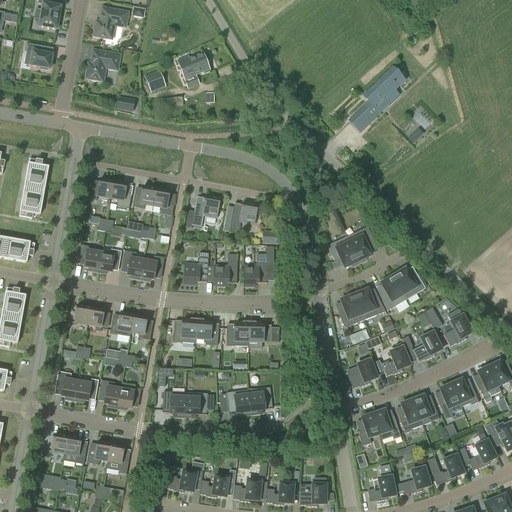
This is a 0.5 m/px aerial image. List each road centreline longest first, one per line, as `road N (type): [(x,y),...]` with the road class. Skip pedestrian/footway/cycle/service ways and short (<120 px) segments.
road 1 (unclassified): [(511,343),(290,128),(206,0)]
road 2 (residential): [(282,430),(168,433),(30,409)]
road 3 (residential): [(81,127),(227,153),(267,169),(292,194)]
road 4 (residential): [(74,161),(280,199),(292,194)]
road 5 (residential): [(271,303),(162,299),(52,279)]
road 6 (residential): [(337,410),(472,357)]
road 7 (residential): [(52,279),(30,409)]
road 8 (residential): [(59,123),(81,0)]
road 9 (residential): [(394,511),(511,472)]
road 10 (residential): [(317,289),(337,410)]
road 11 (residential): [(74,161),(52,279)]
